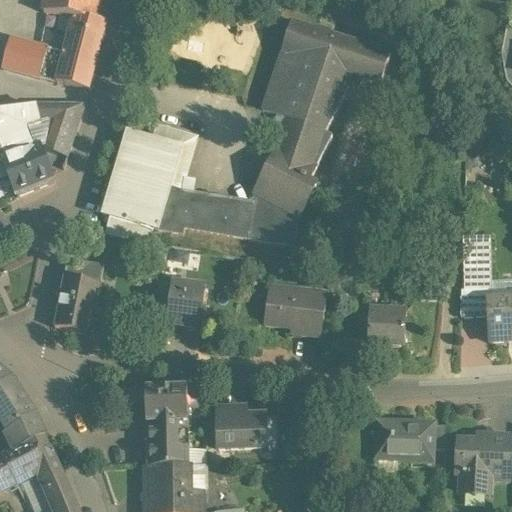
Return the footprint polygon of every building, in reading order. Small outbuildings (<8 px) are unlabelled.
[(46,0),(43,16),(74,22),(94,26),(94,24),(99,0),(46,0)] [(94,26),(74,22),(71,37),(68,49),(66,57),(73,59),(65,88),(88,94),(106,26),(94,24),(94,26)] [(182,193),(165,188),(152,232),(182,238),(184,232),(294,252),(298,220),(315,189),(308,185),(331,141),(324,137),(347,93),(358,94),(363,84),(380,90),(390,59),(330,39),(330,37),(315,32),(315,34),(291,26),(262,115),(287,123),(270,171),(252,205),(182,193)] [(71,37),(66,36),(63,47),(68,49),(71,37)] [(66,57),(10,43),(2,71),(65,88),(73,59),(66,57)] [(83,110),(81,108),(35,108),(35,110),(0,114),(0,163),(1,163),(39,150),(39,152),(66,161),(83,110)] [(197,140),(156,128),(151,144),(176,151),(165,188),(182,193),(197,140)] [(151,144),(127,137),(102,218),(109,220),(104,236),(147,249),(152,232),(165,188),(176,151),(151,144)] [(39,150),(1,163),(14,196),(16,200),(52,185),(39,152),(39,150)] [(14,196),(1,163),(0,163),(0,189),(4,200),(14,196)] [(491,289),(488,243),(462,243),(460,290),(460,291),(487,290),(491,289)] [(104,270),(67,263),(54,329),(90,336),(104,270)] [(206,291),(172,287),(167,329),(200,333),(206,291)] [(327,297),(269,289),(264,328),(291,332),(290,336),(320,341),(327,297)] [(487,290),(460,291),(460,319),(487,318),(486,302),(487,302),(487,290)] [(511,300),(487,302),(486,302),(487,318),(488,344),(507,343),(507,339),(511,339),(511,300)] [(405,313),(369,312),(369,319),(363,319),(363,329),(369,329),(368,345),(388,346),(388,347),(399,348),(399,347),(404,347),(405,313)] [(10,382),(0,373),(0,426),(16,452),(43,438),(33,418),(10,382)] [(187,426),(186,392),(146,392),(129,393),(129,407),(146,407),(146,427),(187,426)] [(233,410),(233,411),(217,411),(217,453),(257,452),(257,438),(265,437),(265,419),(245,419),(245,410),(233,410)] [(434,426),(375,424),(373,462),(432,465),(433,451),(434,427),(434,426)] [(187,426),(146,427),(147,470),(188,470),(187,426)] [(446,428),(434,427),(433,451),(445,451),(446,428)] [(16,452),(2,460),(12,481),(15,487),(37,475),(46,496),(65,484),(43,438),(16,452)] [(509,440),(483,439),(482,445),(458,444),(456,475),(461,476),(460,494),(488,496),(489,481),(507,482),(509,440)] [(0,488),(12,481),(2,460),(0,460),(0,488)] [(147,470),(145,471),(145,511),(202,511),(202,495),(190,496),(190,470),(188,470),(147,470)] [(65,484),(46,496),(53,511),(72,501),(65,484)] [(76,511),(72,501),(53,511),(52,511),(76,511)]
